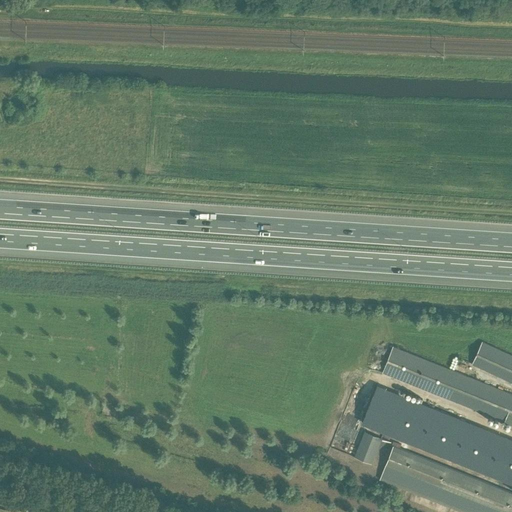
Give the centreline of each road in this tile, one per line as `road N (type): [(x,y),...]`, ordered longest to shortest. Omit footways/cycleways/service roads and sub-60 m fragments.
road 1 (track): [(511,213),(0,179)]
road 2 (motorway): [(0,238),(511,271)]
road 3 (motorway): [(511,242),(0,209)]
road 4 (unclassified): [(171,511),(0,464)]
